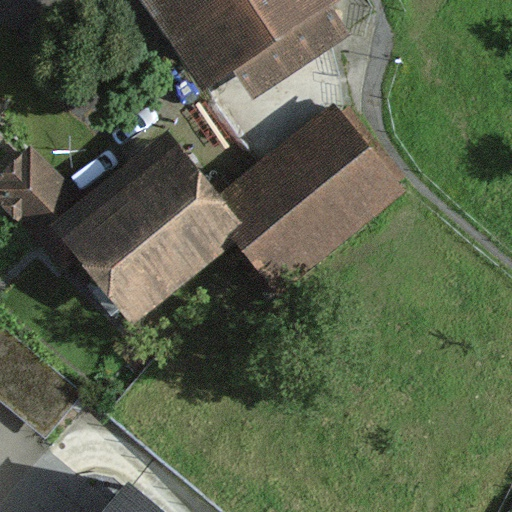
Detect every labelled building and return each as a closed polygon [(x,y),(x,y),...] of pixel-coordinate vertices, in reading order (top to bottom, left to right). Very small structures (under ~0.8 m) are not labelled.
[(145,0),(206,94),(351,0),(145,0)] [(222,208),(171,149),(60,242),(135,330),(228,251),(271,301),(399,193),(333,115),(222,208)] [(78,205),(40,168),(1,208),(39,245),(78,205)] [(0,398),(49,437),(83,403),(0,335),(0,398)] [(204,511),(146,462),(105,511),(204,511)]
